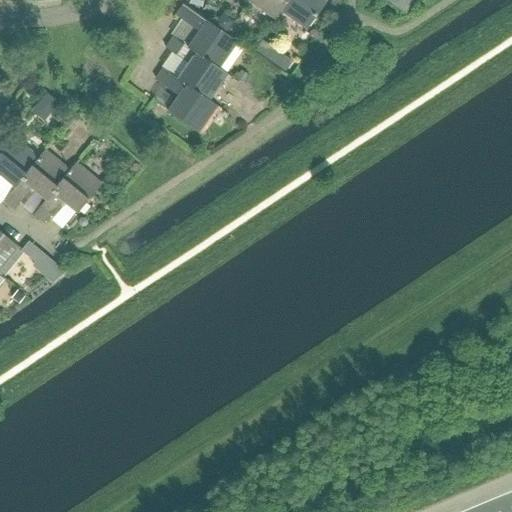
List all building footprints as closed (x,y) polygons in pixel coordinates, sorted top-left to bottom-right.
[(247,0),(245,3),(246,4),(249,0),(275,18),(272,22),(273,23),(282,11),(281,10),(287,0),(247,0)] [(287,0),(281,10),(282,11),(306,28),(303,32),(304,33),(327,0),(287,0)] [(200,30),(189,46),(188,47),(196,53),(197,53),(219,68),(220,68),(238,42),(242,45),(242,44),(184,3),(176,15),(187,22),(200,30)] [(232,76),(220,68),(219,68),(197,53),(196,53),(188,47),(189,46),(173,36),(166,47),(189,63),(178,78),(178,79),(186,85),(187,84),(209,100),(210,100),(228,74),(232,77),(232,76)] [(222,108),(210,100),(209,100),(187,84),(186,85),(178,79),(178,78),(163,68),(155,79),(166,86),(167,86),(179,95),(168,111),(203,135),(204,134),(200,131),(217,106),(221,109),(222,108)] [(0,174),(15,187),(16,187),(23,179),(22,179),(39,158),(39,157),(15,137),(18,134),(17,133),(0,153),(0,174)] [(48,145),(39,157),(39,158),(22,179),(23,179),(16,187),(15,187),(3,201),(13,210),(23,199),(22,198),(31,187),(46,199),(47,200),(54,192),(53,191),(71,170),(70,170),(46,150),(50,146),(48,145)] [(67,227),(72,221),(106,180),(104,179),(101,182),(77,162),(81,159),(80,158),(70,170),(71,170),(53,191),(54,192),(47,200),(46,199),(34,213),(45,222),(54,212),(54,211),(63,200),(77,212),(66,226),(67,227)] [(0,273),(2,275),(2,274),(0,272),(0,269),(18,248),(22,251),(23,250),(0,230),(0,273)] [(30,242),(23,250),(22,251),(41,266),(48,257),(30,242)]
